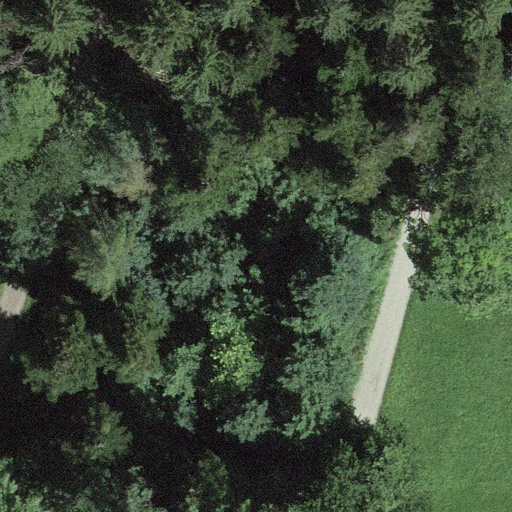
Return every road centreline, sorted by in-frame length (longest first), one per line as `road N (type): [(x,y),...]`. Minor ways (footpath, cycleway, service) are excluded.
road 1 (track): [(479,0),(335,511)]
road 2 (track): [(0,325),(21,287),(96,0)]
